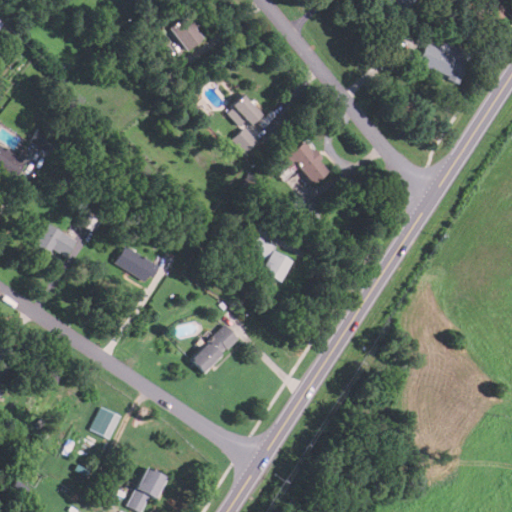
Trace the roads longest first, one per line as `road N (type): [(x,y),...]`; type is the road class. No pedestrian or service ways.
road 1 (primary): [(225,511),(511,71)]
road 2 (residential): [(0,288),(258,462)]
road 3 (residential): [(263,0),(428,200)]
